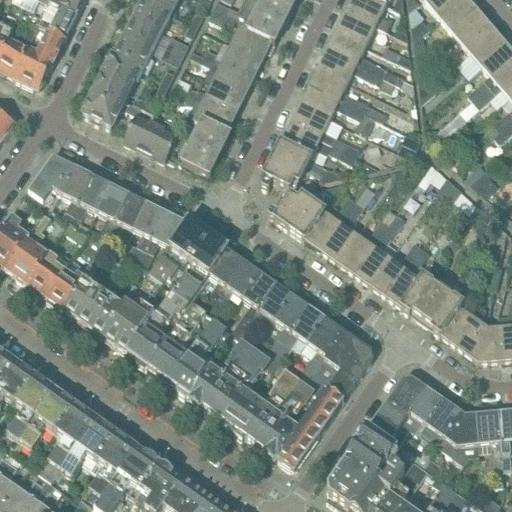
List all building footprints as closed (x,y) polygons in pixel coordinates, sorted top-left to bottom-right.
[(13,9),(8,19),(11,20),(19,24),(30,29),(39,34),(63,46),(86,1),(85,0),(55,0),(48,14),(45,12),(40,22),(35,19),(19,12),(13,9)] [(16,0),(13,9),(19,12),(24,2),(39,10),(45,12),(48,14),(55,0),(16,0)] [(144,0),(142,5),(171,19),(180,0),(144,0)] [(202,0),(185,0),(207,11),(211,4),(202,0)] [(274,49),(293,11),(270,0),(265,0),(248,36),(274,49)] [(270,0),(293,11),(298,1),(296,0),(270,0)] [(379,20),(384,10),(364,0),(355,0),(348,16),(374,29),(374,31),(386,37),(391,26),(379,20)] [(385,11),(390,0),(364,0),(384,10),(385,11)] [(404,0),(407,16),(417,8),(409,0),(404,0)] [(429,0),(425,4),(440,22),(463,3),(460,0),(429,0)] [(403,18),(400,1),(396,1),(391,12),(403,18)] [(440,22),(454,38),(477,19),(463,3),(440,22)] [(142,5),(127,34),(156,48),(171,19),(142,5)] [(228,11),(217,6),(211,18),(233,29),(236,22),(225,17),(228,11)] [(348,16),(337,37),(364,50),(374,31),(374,29),(348,16)] [(194,18),(189,28),(197,32),(202,22),(194,18)] [(233,29),(211,18),(208,24),(230,35),(233,29)] [(469,55),(470,57),(493,38),(477,19),(454,38),(468,56),(469,55)] [(411,47),(428,33),(420,23),(409,31),(411,47)] [(189,28),(184,39),(191,43),(197,32),(189,28)] [(20,50),(9,45),(0,61),(0,76),(13,84),(29,53),(32,46),(39,34),(30,29),(20,50)] [(0,31),(0,61),(9,45),(12,37),(0,31)] [(397,32),(394,39),(406,45),(405,35),(397,32)] [(274,49),(248,36),(241,33),(232,51),(262,66),(266,57),(270,59),(274,49)] [(29,53),(13,84),(33,94),(41,92),(52,69),(63,46),(39,34),(32,46),(42,51),(39,58),(29,53)] [(127,34),(113,63),(140,75),(142,77),(156,48),(127,34)] [(401,82),(359,61),(364,50),(337,37),(328,56),(381,82),(397,90),(401,82)] [(493,38),(470,57),(483,71),(505,52),(493,38)] [(166,40),(161,50),(183,61),(188,51),(166,40)] [(218,59),(207,54),(204,61),(252,85),(262,66),(232,51),(224,47),(218,59)] [(161,50),(156,62),(177,72),(183,61),(161,50)] [(384,50),(380,58),(395,65),(398,58),(398,57),(384,50)] [(468,100),(456,111),(461,117),(473,107),(511,73),(511,59),(505,52),(483,71),(490,80),(467,100),(468,100)] [(413,62),(415,72),(428,61),(423,55),(413,62)] [(243,103),(252,85),(204,61),(192,56),(189,62),(210,72),(204,84),(214,89),(243,103)] [(346,87),(351,77),(377,90),(381,82),(328,56),(319,74),(346,87)] [(410,73),(409,63),(398,58),(395,65),(410,73)] [(111,61),(96,91),(125,105),(140,75),(113,63),(111,61)] [(511,73),(473,107),(479,114),(489,104),(502,94),(508,101),(511,97),(511,73)] [(382,127),(385,119),(341,97),(346,87),(319,74),(310,92),(375,123),(382,127)] [(166,76),(161,86),(169,90),(174,80),(166,76)] [(424,84),(417,90),(418,100),(430,90),(424,84)] [(163,101),(169,90),(161,86),(155,97),(163,101)] [(189,93),(187,99),(197,104),(205,107),(234,122),(243,103),(214,89),(208,101),(190,92),(189,93)] [(435,96),(430,90),(418,100),(419,108),(435,96)] [(111,135),(125,105),(96,91),(82,121),(90,125),(91,127),(100,132),(102,131),(111,135)] [(301,112),(328,125),(333,113),(360,126),(354,138),(365,143),(375,123),(310,92),(301,112)] [(511,113),(509,117),(493,130),(499,137),(511,125),(511,97),(508,101),(511,105),(511,113)] [(205,107),(197,104),(187,99),(184,105),(193,109),(186,123),(195,128),(228,144),(229,141),(226,139),(234,122),(205,107)] [(157,112),(136,101),(132,109),(140,112),(152,119),(153,119),(157,112)] [(140,112),(132,109),(129,107),(125,115),(135,121),(140,112)] [(461,117),(428,145),(434,152),(479,114),(473,107),(461,117)] [(415,111),(408,112),(408,118),(416,122),(415,111)] [(173,117),(164,112),(164,121),(174,126),(177,119),(173,117)] [(323,134),(328,125),(301,112),(291,132),(355,162),(359,154),(322,136),(323,134)] [(125,142),(122,148),(140,156),(146,159),(164,168),(166,163),(177,141),(165,135),(169,127),(164,124),(160,133),(153,129),(157,121),(153,119),(152,119),(148,127),(136,121),(125,142)] [(0,150),(13,131),(0,122),(0,150)] [(511,125),(499,137),(493,142),(499,149),(511,137),(511,125)] [(187,158),(181,170),(208,183),(228,144),(195,128),(181,155),(187,158)] [(327,158),(351,170),(355,162),(291,132),(281,152),(308,165),(313,154),(326,160),(327,158)] [(406,140),(398,158),(412,165),(420,147),(406,140)] [(260,191),(260,193),(266,195),(268,195),(272,187),(288,195),(292,188),(297,190),(310,165),(308,165),(281,152),(279,151),(260,191)] [(53,162),(28,197),(42,208),(54,201),(49,198),(52,194),(61,201),(75,173),(53,162)] [(378,173),(363,166),(363,177),(378,173)] [(480,168),(462,183),(469,189),(484,176),(485,175),(480,168)] [(431,169),(418,188),(426,194),(431,187),(438,176),(431,169)] [(94,182),(75,173),(61,201),(71,205),(62,222),(70,227),(83,200),(81,199),(85,191),(89,191),(94,182)] [(342,182),(327,175),(321,187),(342,182)] [(484,176),(469,189),(484,202),(497,191),(484,176)] [(83,200),(70,227),(71,228),(77,232),(86,239),(89,233),(80,227),(87,213),(97,218),(110,190),(94,182),(89,191),(85,191),(81,199),(83,200)] [(334,201),(343,188),(322,193),(334,201)] [(89,233),(86,239),(90,241),(96,245),(103,250),(119,217),(117,217),(121,209),(125,209),(130,200),(110,190),(97,218),(107,223),(99,238),(89,233)] [(355,207),(320,257),(338,269),(354,246),(345,240),(375,196),(367,191),(355,207)] [(119,217),(103,250),(119,262),(124,252),(115,247),(122,231),(132,236),(146,208),(130,200),(125,209),(121,209),(117,217),(119,217)] [(321,222),(304,246),(320,257),(355,207),(349,203),(330,229),(322,223),(321,222)] [(270,214),(267,219),(267,221),(303,247),(304,246),(321,222),(300,208),(298,210),(288,204),(278,218),(272,213),(270,214)] [(124,252),(119,262),(136,274),(155,235),(156,236),(160,228),(157,225),(162,216),(146,208),(132,236),(142,241),(137,252),(127,247),(124,252)] [(354,246),(338,269),(354,281),(397,219),(390,214),(363,253),(354,246)] [(472,215),(466,224),(471,227),(475,221),(475,217),(472,215)] [(186,228),(162,216),(157,225),(160,228),(156,236),(155,235),(136,274),(143,279),(158,249),(168,254),(169,254),(186,228)] [(397,219),(354,281),(371,292),(387,269),(378,263),(388,248),(405,224),(397,219)] [(32,236),(11,221),(0,236),(0,273),(3,273),(3,272),(6,274),(32,236)] [(24,287),(26,289),(46,262),(34,254),(43,242),(39,239),(48,226),(43,222),(32,236),(6,274),(15,280),(15,284),(21,288),(24,287)] [(168,254),(148,282),(162,292),(167,285),(170,287),(177,276),(181,278),(207,240),(187,226),(186,228),(169,254),(168,254)] [(82,250),(88,241),(70,228),(63,238),(82,250)] [(227,253),(207,240),(181,278),(184,280),(176,291),(179,293),(174,300),(184,307),(188,310),(209,281),(208,281),(227,255),(227,253)] [(387,269),(371,292),(387,303),(422,254),(415,249),(396,275),(387,269)] [(422,254),(387,303),(403,315),(430,276),(429,275),(428,276),(420,271),(423,268),(429,259),(422,254)] [(196,299),(188,310),(191,312),(204,321),(231,283),(229,282),(234,275),(238,276),(244,268),(227,255),(208,281),(209,281),(218,287),(205,305),(196,299)] [(44,301),(46,302),(73,265),(65,259),(61,260),(58,264),(49,258),(46,262),(26,289),(36,295),(34,298),(42,303),(44,301)] [(73,265),(46,302),(47,304),(46,306),(54,312),(55,309),(64,315),(84,289),(97,270),(92,266),(86,274),(73,265)] [(438,265),(432,272),(437,276),(443,268),(438,265)] [(205,322),(211,326),(232,297),(241,303),(259,278),(244,268),(238,276),(234,275),(229,282),(231,283),(204,321),(205,322)] [(488,292),(495,293),(500,272),(493,270),(488,292)] [(403,315),(402,316),(410,322),(412,318),(417,322),(416,324),(426,331),(427,329),(434,334),(431,337),(439,342),(440,341),(439,340),(456,317),(458,314),(443,303),(440,301),(430,294),(437,282),(438,281),(430,276),(403,315)] [(462,294),(470,283),(460,276),(452,287),(462,294)] [(259,278),(241,303),(250,310),(230,339),(233,342),(237,344),(264,306),(262,305),(267,299),(271,299),(277,291),(259,278)] [(127,310),(123,317),(103,343),(128,360),(154,323),(143,315),(140,319),(134,315),(142,305),(145,307),(149,302),(153,305),(162,292),(148,282),(147,281),(140,291),(128,309),(127,310)] [(122,305),(128,309),(140,291),(134,287),(122,305)] [(101,342),(103,343),(123,317),(112,309),(114,305),(97,293),(95,297),(84,289),(64,315),(66,317),(68,322),(74,323),(93,336),(96,341),(101,342)] [(237,344),(241,347),(244,349),(265,320),(274,326),(292,301),(277,291),(271,299),(267,299),(262,305),(264,306),(237,344)] [(154,323),(128,360),(136,367),(136,371),(144,376),(147,374),(166,348),(157,342),(166,329),(168,330),(184,307),(174,300),(171,298),(154,323)] [(505,319),(494,320),(495,336),(496,336),(498,366),(511,364),(511,298),(510,298),(505,315),(505,319)] [(310,314),(292,301),(274,326),(283,333),(262,362),(269,367),(270,367),(296,329),(295,328),(300,322),(304,322),(310,314)] [(456,317),(439,340),(440,341),(457,352),(473,329),(485,313),(477,308),(465,324),(456,317)] [(166,348),(147,374),(157,381),(157,385),(164,390),(168,389),(186,363),(177,357),(181,351),(187,344),(188,345),(205,322),(204,321),(191,312),(166,348)] [(270,367),(277,372),(281,367),(298,343),(307,349),(324,324),(310,314),(304,322),(300,322),(295,328),(296,329),(270,367)] [(296,385),(299,388),(305,392),(324,365),(343,337),(324,324),(307,349),(302,356),(311,363),(296,385)] [(186,363),(168,389),(177,395),(178,400),(185,405),(189,404),(190,404),(208,378),(210,376),(217,365),(210,360),(223,341),(230,346),(233,342),(230,339),(221,333),(212,327),(190,358),(186,363)] [(457,352),(478,368),(485,337),(473,329),(457,352)] [(496,336),(485,337),(478,368),(498,366),(496,336)] [(371,357),(343,337),(324,365),(340,377),(329,392),(346,403),(372,365),(371,357)] [(255,357),(244,349),(241,347),(232,361),(232,362),(225,372),(228,373),(221,383),(210,376),(208,378),(190,404),(191,406),(189,409),(198,415),(201,412),(211,420),(255,357)] [(0,385),(13,367),(0,357),(0,385)] [(220,430),(231,438),(253,407),(242,400),(249,389),(251,391),(259,380),(260,381),(269,367),(262,362),(255,357),(211,420),(222,427),(220,430)] [(296,438),(277,466),(289,475),(297,473),(314,449),(337,415),(346,403),(329,392),(340,377),(324,365),(305,392),(313,398),(321,403),(296,438)] [(13,367),(0,385),(0,408),(4,403),(13,410),(33,381),(13,367)] [(277,372),(285,378),(286,379),(290,373),(281,367),(277,372)] [(299,388),(296,385),(286,379),(285,378),(275,392),(276,392),(269,402),(272,404),(264,415),(253,407),(231,438),(242,446),(244,443),(255,451),(299,388)] [(16,423),(6,437),(15,443),(10,450),(14,453),(54,396),(33,381),(13,410),(23,416),(17,424),(16,423)] [(417,400),(423,392),(410,383),(403,384),(393,398),(414,412),(419,404),(417,400)] [(313,398),(305,392),(299,388),(255,451),(265,458),(263,461),(272,468),(275,465),(277,466),(296,438),(285,430),(293,419),(295,421),(303,411),(303,412),(313,398)] [(442,405),(426,394),(423,392),(417,400),(419,404),(414,412),(407,422),(400,432),(406,437),(408,434),(417,441),(424,430),(442,405)] [(54,396),(14,453),(18,455),(22,449),(31,455),(41,441),(40,440),(45,432),(54,439),(74,410),(54,396)] [(414,412),(393,398),(386,408),(407,422),(414,412)] [(424,430),(419,439),(437,452),(443,443),(460,418),(442,405),(424,430)] [(407,422),(386,408),(379,418),(400,432),(407,422)] [(47,466),(38,479),(46,485),(50,488),(54,481),(95,425),(74,410),(54,439),(64,445),(58,453),(57,452),(47,466)] [(500,427),(496,429),(497,439),(499,439),(502,477),(511,476),(511,417),(499,418),(500,427)] [(400,432),(379,418),(367,436),(387,450),(400,432)] [(443,443),(437,452),(445,458),(463,470),(468,464),(478,463),(477,451),(474,420),(464,421),(460,418),(443,443)] [(499,418),(474,420),(477,451),(490,450),(494,490),(503,489),(502,477),(499,439),(497,439),(496,429),(500,427),(499,418)] [(95,425),(54,481),(59,484),(63,477),(72,484),(82,470),(90,475),(115,439),(95,425)] [(327,502),(328,502),(326,506),(334,511),(355,511),(372,489),(395,456),(387,451),(387,450),(367,436),(326,494),(327,502)] [(97,481),(90,492),(102,501),(136,454),(115,439),(90,475),(97,481)] [(115,511),(124,500),(122,499),(124,496),(135,503),(158,470),(136,454),(102,501),(94,511),(115,511)] [(402,462),(412,469),(413,469),(419,462),(408,454),(402,462)] [(421,475),(428,465),(429,462),(422,457),(419,462),(413,469),(421,475)] [(372,489),(355,511),(381,511),(412,469),(402,462),(390,479),(387,477),(382,484),(383,485),(377,493),(372,489)] [(0,481),(9,469),(2,464),(0,466),(0,481)] [(438,472),(428,465),(421,475),(434,484),(439,476),(438,472)] [(16,474),(9,469),(0,481),(0,511),(2,511),(15,495),(6,488),(16,474)] [(434,484),(421,475),(413,469),(412,469),(381,511),(401,511),(400,511),(407,501),(409,503),(423,484),(431,489),(434,484)] [(162,511),(181,486),(158,470),(135,503),(128,511),(162,511)] [(434,484),(431,489),(439,495),(426,511),(447,511),(457,500),(434,484)] [(39,511),(49,497),(53,491),(51,489),(47,486),(42,493),(41,492),(27,511),(39,511)] [(201,511),(207,504),(181,486),(162,511),(201,511)] [(2,511),(27,511),(41,492),(34,487),(24,501),(15,495),(2,511)] [(447,511),(467,511),(470,509),(457,500),(447,511)] [(486,501),(477,511),(497,511),(499,510),(486,501)]
